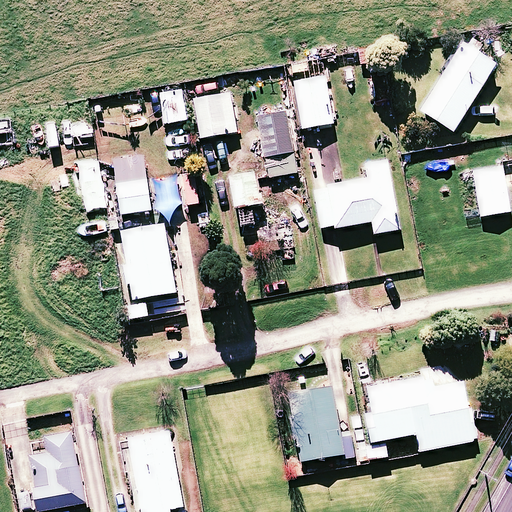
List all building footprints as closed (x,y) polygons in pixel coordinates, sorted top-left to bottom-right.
[(452,136),(495,68),(476,56),(482,46),(473,40),(467,50),(463,47),(420,115),(452,136)] [(333,127),(324,80),(294,86),(302,132),(333,127)] [(185,124),(180,94),(161,96),(166,127),(185,124)] [(236,135),(229,96),(194,102),(201,141),(236,135)] [(298,175),(287,115),(258,120),(269,180),(298,175)] [(0,135),(9,135),(7,122),(0,123),(0,135)] [(314,192),(321,231),(333,229),(334,232),(371,225),(374,237),(399,233),(386,164),(363,169),(365,183),(314,192)] [(509,214),(501,169),(472,175),(481,220),(509,214)] [(260,208),(254,177),(229,182),(239,230),(254,227),(250,210),(260,208)] [(153,212),(148,183),(118,189),(123,217),(153,212)] [(177,296),(165,229),(122,237),(134,304),(177,296)] [(455,385),(452,372),(366,390),(371,416),(364,418),(374,462),(387,459),(384,444),(416,437),(419,455),(474,443),(462,384),(455,385)] [(343,458),(332,390),(288,397),(299,465),(343,458)] [(64,511),(88,507),(73,435),(47,441),(49,453),(30,457),(41,511),(64,511)] [(184,509),(171,435),(131,442),(143,511),(170,511),(171,511),(184,509)] [(33,511),(33,495),(19,495),(19,511),(33,511)]
